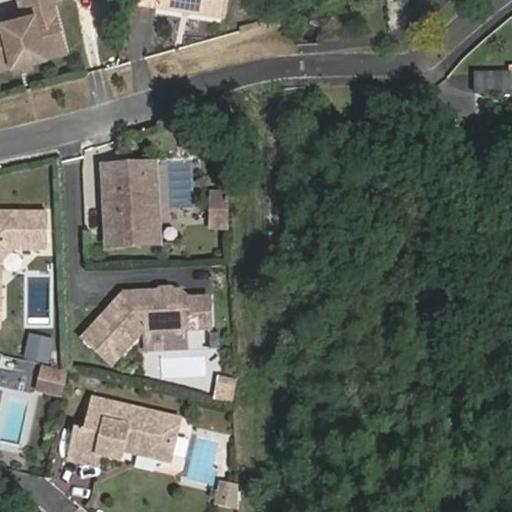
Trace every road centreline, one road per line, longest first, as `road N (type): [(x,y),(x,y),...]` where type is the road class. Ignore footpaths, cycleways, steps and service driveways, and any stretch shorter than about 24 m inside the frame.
road 1 (residential): [(0,139),(283,73)]
road 2 (residential): [(501,0),(411,63),(283,73)]
